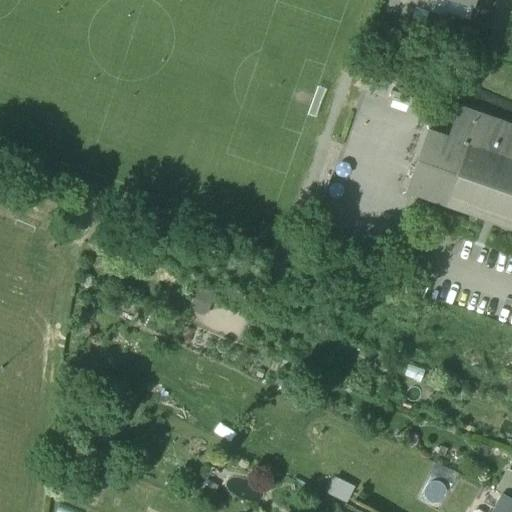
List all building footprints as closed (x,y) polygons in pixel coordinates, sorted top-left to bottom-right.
[(432,0),(402,0),(429,9),(432,0)] [(432,0),(429,9),(445,15),(447,11),(446,11),(450,0),(432,0)] [(475,0),(450,0),(446,11),(447,11),(469,18),(475,0)] [(448,136),(428,129),(407,189),(445,202),(477,113),(459,106),(448,136)] [(511,125),(477,113),(445,202),(511,226),(511,125)] [(381,218),(358,212),(353,232),(376,238),(381,218)] [(498,491),(502,493),(511,498),(511,471),(509,469),(498,491)] [(347,500),(353,484),(333,477),(327,493),(347,500)] [(511,511),(511,498),(502,493),(493,510),(491,511),(511,511)] [(476,501),(470,511),(491,511),(493,510),(476,501)]
